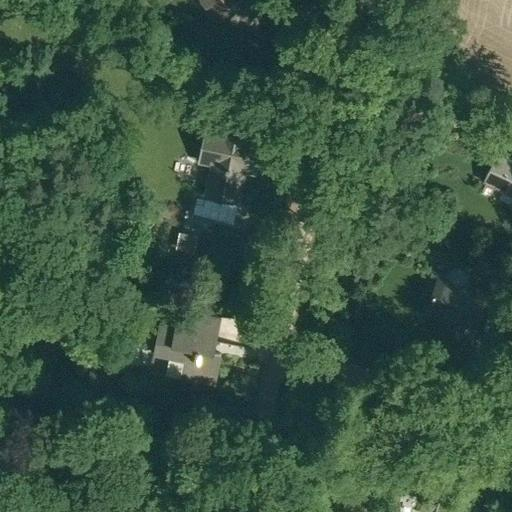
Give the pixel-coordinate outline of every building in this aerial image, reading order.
[(11,0),(36,22),(48,8),(39,0),(11,0)] [(203,0),(214,17),(250,24),(255,0),(203,0)] [(206,195),(239,202),(247,162),(257,164),(263,139),(252,137),(255,124),(222,117),(220,129),(207,126),(201,155),(200,162),(212,164),(206,195)] [(484,180),(511,193),(511,156),(499,151),(484,180)] [(208,249),(193,246),(190,260),(205,263),(208,249)] [(427,311),(476,328),(483,306),(501,313),(511,284),(492,277),(486,293),(466,285),(468,281),(468,278),(468,275),(467,274),(465,271),(464,270),(462,269),(460,268),(457,268),(453,269),(452,270),(450,272),(448,275),(447,278),(433,273),(426,293),(432,295),(427,311)] [(58,294),(56,305),(70,308),(72,296),(58,294)] [(167,374),(216,384),(222,354),(214,352),(221,316),(200,312),(198,318),(179,314),(177,326),(160,322),(154,353),(171,357),(167,374)] [(165,397),(164,365),(133,367),(134,399),(165,397)] [(452,511),(446,510),(450,498),(440,494),(435,509),(439,510),(438,511),(452,511)]
